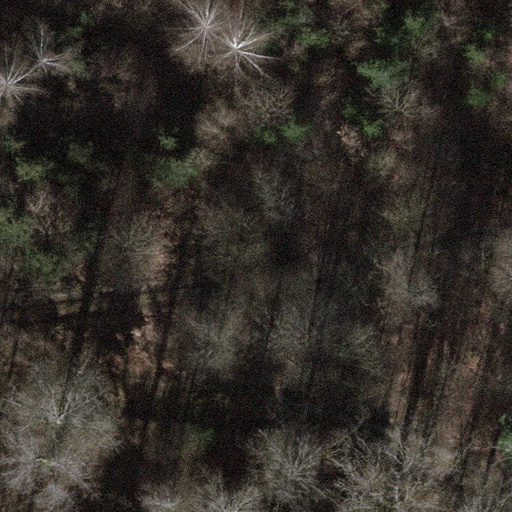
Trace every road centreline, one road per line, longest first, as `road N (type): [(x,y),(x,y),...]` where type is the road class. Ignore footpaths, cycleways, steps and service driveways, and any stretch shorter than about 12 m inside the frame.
road 1 (track): [(511,493),(307,417),(0,395)]
road 2 (track): [(0,290),(511,223)]
